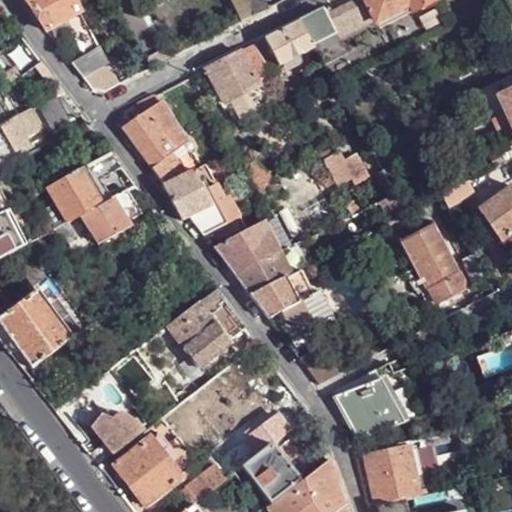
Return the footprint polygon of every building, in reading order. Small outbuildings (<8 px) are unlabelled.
[(81,13),(74,0),(27,0),(48,31),(81,13)] [(364,0),(360,0),(329,17),(341,41),(371,26),(360,3),(365,0),(364,0)] [(385,27),(382,20),(377,23),(365,0),(360,3),(371,26),(374,30),(376,31),(378,31),(385,27)] [(436,0),(364,0),(365,0),(377,23),(382,20),(411,5),(415,12),(437,1),(436,0)] [(415,12),(411,5),(382,20),(385,27),(415,12)] [(329,17),(326,10),(300,23),(314,49),(325,66),(347,53),(341,41),(329,17)] [(87,25),(81,13),(48,31),(56,42),(87,25)] [(314,49),(300,23),(266,40),(270,45),(280,66),(314,49)] [(87,25),(56,42),(73,65),(99,48),(87,25)] [(41,63),(25,41),(0,53),(0,60),(13,81),(41,63)] [(259,51),(256,45),(207,70),(225,105),(275,79),(271,71),(259,51)] [(259,51),(271,71),(280,66),(270,45),(259,51)] [(110,65),(99,48),(73,65),(84,79),(110,65)] [(121,85),(110,65),(84,79),(92,89),(105,93),(121,85)] [(511,90),(497,98),(504,113),(510,125),(511,128),(511,90)] [(83,117),(65,95),(30,112),(43,136),(83,117)] [(161,101),(157,95),(139,104),(145,112),(152,107),(170,133),(178,128),(161,101)] [(170,133),(152,107),(145,112),(123,129),(153,169),(174,154),(175,153),(164,138),(170,133)] [(29,113),(0,127),(0,136),(11,157),(25,150),(22,143),(34,136),(37,128),(29,113)] [(504,113),(492,119),(498,131),(510,125),(504,113)] [(189,141),(178,128),(170,133),(164,138),(175,153),(184,146),(188,152),(189,152),(190,152),(191,152),(192,151),(193,150),(193,149),(194,149),(194,148),(194,147),(194,146),(194,145),(193,144),(193,143),(192,143),(192,142),(191,142),(190,142),(190,141),(189,141)] [(174,154),(178,159),(188,152),(184,146),(175,153),(174,154)] [(323,162),(333,155),(330,149),(319,155),(323,162)] [(323,162),(337,188),(352,180),(356,187),(371,177),(358,153),(345,160),(341,151),(333,155),(323,162)] [(392,180),(375,153),(369,157),(385,185),(392,180)] [(178,159),(174,154),(153,169),(159,176),(177,162),(179,161),(178,159)] [(123,169),(113,156),(50,190),(57,204),(69,224),(82,218),(113,201),(102,180),(123,169)] [(186,175),(177,162),(159,176),(165,185),(166,186),(186,175)] [(207,182),(201,169),(195,172),(202,183),(207,182)] [(202,183),(195,172),(186,175),(166,186),(165,185),(164,186),(183,221),(190,217),(212,205),(206,193),(202,183)] [(492,180),(488,173),(474,180),(478,187),(492,180)] [(398,192),(392,180),(385,185),(391,196),(398,192)] [(440,197),(448,211),(482,194),(478,187),(474,180),(440,197)] [(511,185),(480,209),(503,241),(504,240),(511,234),(511,185)] [(12,211),(0,187),(0,217),(6,214),(12,211)] [(190,217),(206,237),(242,219),(230,198),(222,203),(214,188),(206,193),(212,205),(190,217)] [(391,196),(380,201),(392,222),(410,213),(398,192),(391,196)] [(129,193),(114,200),(124,215),(138,206),(129,193)] [(361,212),(354,199),(346,204),(353,215),(354,216),(361,212)] [(101,246),(133,229),(129,223),(124,215),(114,200),(113,201),(82,218),(101,246)] [(69,224),(57,204),(45,211),(56,231),(69,224)] [(138,206),(124,215),(129,223),(143,215),(138,206)] [(24,248),(6,214),(0,217),(0,260),(11,255),(24,248)] [(291,246),(274,217),(274,218),(263,223),(215,248),(237,276),(280,255),(279,253),(291,246)] [(434,222),(401,241),(415,266),(428,289),(441,281),(448,278),(461,270),(434,222)] [(252,294),(290,274),(298,271),(301,269),(304,267),(293,248),(292,248),(290,249),(280,255),(237,276),(252,294)] [(472,254),(463,259),(476,282),(486,277),(472,254)] [(428,289),(415,266),(409,269),(422,292),(428,289)] [(461,270),(448,278),(452,285),(446,290),(441,281),(428,289),(436,305),(470,287),(461,270)] [(310,295),(298,271),(290,274),(252,294),(269,318),(282,312),(287,321),(289,320),(309,325),(310,327),(334,314),(321,290),(310,295)] [(452,285),(448,278),(441,281),(446,290),(452,285)] [(75,339),(39,292),(0,320),(0,322),(35,369),(75,339)] [(245,329),(216,292),(201,304),(230,341),(245,329)] [(230,341),(201,304),(169,329),(200,368),(232,344),(230,341)] [(301,359),(303,362),(310,371),(320,384),(337,375),(344,371),(329,344),(301,359)] [(406,423),(382,380),(336,397),(360,441),(406,423)] [(141,436),(146,434),(138,425),(131,420),(125,416),(119,414),(108,410),(106,418),(103,417),(93,429),(115,456),(121,453),(141,436)] [(274,446),(290,433),(279,418),(268,426),(265,422),(246,436),(260,455),(274,446)] [(165,438),(156,446),(177,474),(187,467),(165,438)] [(294,439),(277,452),(300,481),(302,479),(315,469),(294,439)] [(156,446),(151,440),(115,468),(146,507),(182,479),(177,474),(156,446)] [(277,452),(274,446),(260,455),(243,469),(270,503),(300,481),(277,452)] [(409,448),(367,457),(378,504),(408,497),(440,491),(431,447),(410,452),(409,448)] [(301,481),(266,508),(268,511),(335,511),(344,506),(329,461),(301,482),(301,481)] [(229,480),(217,464),(187,488),(188,489),(199,503),(229,480)] [(199,503),(188,489),(174,500),(183,511),(186,511),(195,506),(199,503)] [(411,511),(408,497),(378,504),(379,511),(465,511),(466,511),(464,511),(411,511)] [(170,511),(163,502),(150,511),(170,511)]
